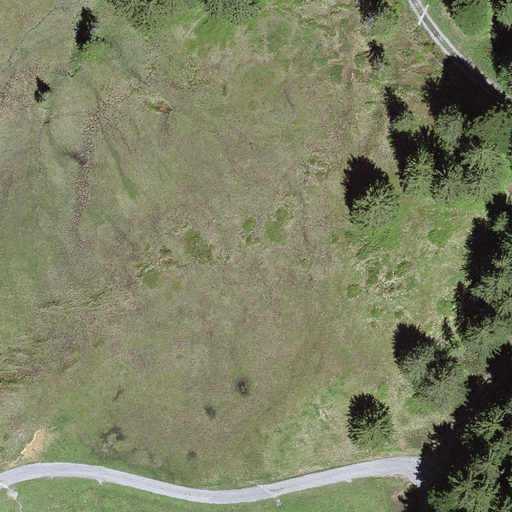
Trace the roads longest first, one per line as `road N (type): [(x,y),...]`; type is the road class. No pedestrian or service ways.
road 1 (track): [(0,479),(66,466),(151,487),(242,495),(413,462),(428,480),(427,511)]
road 2 (track): [(414,0),(442,42),(511,100)]
road 3 (track): [(511,363),(422,467)]
